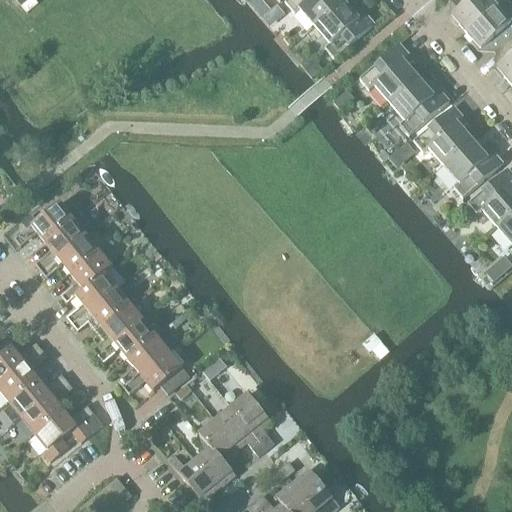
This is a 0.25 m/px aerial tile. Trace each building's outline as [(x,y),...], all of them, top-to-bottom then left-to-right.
[(293,16),(299,11),(314,29),(343,4),(339,0),(289,0),(284,5),(293,16)] [(451,18),(465,35),(501,4),(497,0),(452,0),(449,3),(457,12),(451,18)] [(314,29),(329,46),(324,51),(333,62),(374,27),(360,11),(353,16),(343,4),(314,29)] [(511,16),(501,4),(465,35),(480,52),(487,46),(495,55),(511,40),(511,16)] [(496,70),(511,87),(511,86),(511,40),(495,55),(503,65),(496,70)] [(399,47),(358,82),(368,93),(373,88),(389,105),(417,81),(406,68),(413,63),(399,47)] [(304,71),(312,80),(321,72),(313,63),(304,71)] [(417,81),(389,105),(404,123),(398,128),(408,139),(448,104),(434,88),(428,93),(417,81)] [(333,104),(332,105),(337,110),(338,110),(346,103),(341,97),(333,104)] [(453,109),(412,144),(422,155),(427,150),(443,168),(471,143),(460,131),(467,125),(453,109)] [(458,185),(452,190),(462,201),(502,166),(488,150),(482,155),(471,143),(443,168),(458,185)] [(406,146),(399,151),(406,159),(413,153),(406,146)] [(511,177),(507,171),(466,206),(476,217),(481,213),(497,230),(511,216),(511,177)] [(36,235),(44,245),(73,222),(59,205),(36,224),(31,217),(21,225),(27,232),(14,242),(20,250),(32,240),(31,239),(36,235)] [(511,216),(497,230),(511,248),(506,252),(511,259),(511,216)] [(35,268),(40,274),(86,237),(73,222),(44,245),(52,255),(47,259),(47,258),(35,268)] [(62,267),(70,277),(99,253),(86,237),(40,274),(46,281),(58,272),(57,271),(62,267)] [(76,299),(104,275),(112,270),(99,253),(70,277),(77,287),(73,290),(72,290),(60,299),(66,306),(76,299)] [(498,273),(503,279),(511,271),(511,270),(507,265),(498,273)] [(66,321),(72,328),(117,291),(104,275),(76,299),(83,308),(78,312),(78,311),(66,321)] [(88,326),(95,335),(130,307),(117,291),(72,328),(77,335),(88,326)] [(92,353),(97,359),(143,323),(139,318),(143,315),(143,311),(139,305),(135,305),(131,308),(130,307),(95,335),(102,344),(92,353)] [(119,352),(127,362),(156,338),(143,323),(97,359),(103,366),(115,357),(114,356),(119,352)] [(118,384),(123,391),(169,354),(156,338),(127,362),(135,371),(130,375),(129,375),(118,384)] [(0,360),(12,351),(14,349),(8,342),(0,348),(0,360)] [(0,386),(41,353),(35,346),(24,356),(20,360),(12,351),(0,360),(0,386)] [(0,386),(0,395),(8,405),(37,382),(29,372),(34,368),(35,369),(46,360),(41,353),(0,386)] [(169,354),(123,391),(129,398),(140,388),(140,387),(145,384),(153,394),(160,388),(167,397),(189,380),(169,354)] [(14,427),(21,421),(67,384),(61,378),(49,387),(50,388),(45,392),(37,382),(8,405),(1,411),(14,427)] [(21,421),(34,437),(63,413),(55,404),(60,400),(60,401),(72,391),(67,384),(21,421)] [(175,397),(180,403),(191,394),(186,388),(175,397)] [(247,397),(231,410),(266,453),(273,447),(262,433),(270,426),(247,397)] [(63,413),(34,437),(47,452),(42,456),(50,465),(68,450),(62,442),(71,434),(81,446),(102,428),(87,409),(75,419),(76,419),(71,423),(63,413)] [(231,410),(215,422),(239,451),(246,445),(258,460),(266,453),(231,410)] [(215,422),(200,435),(223,464),(239,451),(215,422)] [(205,455),(195,463),(218,492),(235,479),(223,464),(200,435),(198,437),(200,439),(195,442),(205,455)] [(218,492),(195,463),(185,472),(174,459),(168,464),(202,506),(218,492)] [(288,465),(280,471),(287,480),(295,473),(288,465)] [(287,480),(280,471),(272,477),(279,486),(287,480)] [(292,486),(313,511),(337,511),(339,511),(308,472),(292,486)] [(116,481),(107,488),(122,507),(131,499),(116,481)] [(275,499),(281,506),(282,506),(286,511),(313,511),(292,486),(275,499)] [(107,488),(97,496),(110,511),(115,511),(122,507),(107,488)] [(110,511),(97,496),(88,503),(94,511),(110,511)] [(262,498),(254,504),(260,511),(261,511),(269,506),(262,498)] [(94,511),(88,503),(78,511),(79,511),(94,511)]
